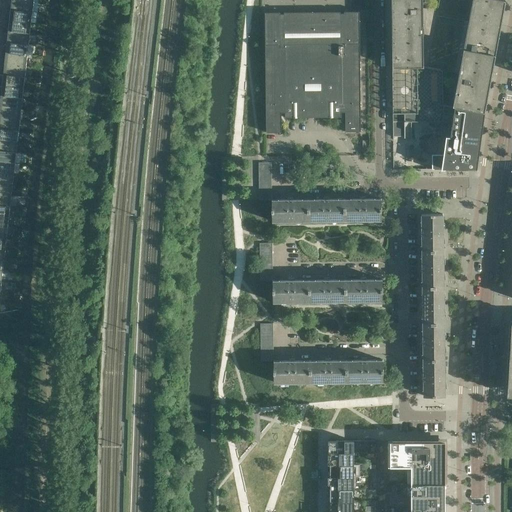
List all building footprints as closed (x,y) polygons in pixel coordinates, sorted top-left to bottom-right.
[(32,12),(33,1),(22,0),(11,0),(11,5),(11,10),(32,12)] [(463,48),(472,0),(439,0),(438,7),(438,8),(422,8),(422,6),(423,6),(423,4),(422,4),(422,2),(423,2),(423,1),(422,1),(422,0),(391,0),(392,1),(391,1),(391,2),(392,2),(392,8),(391,8),(391,9),(392,9),(392,15),(391,15),(391,17),(392,17),(392,23),(392,24),(392,30),(392,31),(392,37),(392,38),(392,44),(392,45),(392,51),(392,53),(392,59),(392,60),(393,66),(392,66),(392,67),(417,67),(424,67),(443,70),(443,104),(484,111),(485,105),(486,105),(486,104),(487,98),(487,97),(488,91),(489,90),(488,90),(491,77),(491,76),(491,75),(492,69),(492,70),(493,68),(492,68),(493,62),(494,62),(494,61),(495,55),(495,54),(463,48)] [(505,2),(505,1),(504,0),(504,1),(501,0),(472,0),(463,48),(495,54),(496,53),(495,53),(497,43),(498,39),(500,29),(501,26),(500,26),(502,15),(503,15),(503,12),(505,2)] [(31,23),(32,12),(11,10),(10,16),(9,20),(31,23)] [(360,43),(359,12),(344,12),(344,15),(340,15),(340,12),(284,12),(284,15),(280,15),(280,13),(265,13),(265,44),(281,44),(281,47),(284,47),(284,44),(341,44),(341,46),(344,46),(344,44),(360,43)] [(30,34),(31,23),(9,20),(9,21),(9,26),(8,31),(30,34)] [(29,44),(30,34),(8,31),(8,32),(7,37),(7,42),(29,44)] [(27,55),(29,44),(7,42),(6,48),(6,53),(27,55)] [(361,131),(360,43),(344,44),(344,46),(341,46),(341,44),(284,44),(284,47),(281,47),(281,44),(265,44),(266,132),(282,132),(281,113),(285,112),(285,118),(297,117),(342,117),(342,112),(345,112),(345,131),(361,131)] [(26,66),(27,55),(6,53),(5,59),(4,63),(26,66)] [(25,77),(26,66),(4,63),(4,64),(4,70),(3,74),(25,77)] [(484,111),(443,104),(443,70),(424,67),(417,67),(392,67),(392,68),(392,70),(393,114),(394,114),(394,137),(404,137),(404,122),(405,122),(411,122),(411,118),(417,117),(417,122),(452,121),(448,154),(432,154),(432,169),(445,169),(477,168),(479,155),(478,154),(480,142),(480,140),(482,127),(482,126),(484,113),(485,111),(484,111)] [(24,87),(25,77),(3,74),(3,80),(2,85),(24,87)] [(22,98),(24,87),(2,85),(1,91),(1,96),(22,98)] [(0,106),(21,109),(22,98),(1,96),(0,102),(0,106)] [(0,117),(20,120),(21,109),(0,106),(0,117)] [(0,128),(19,130),(20,120),(0,117),(0,128)] [(0,139),(18,141),(19,130),(0,128),(0,139)] [(0,149),(16,152),(18,141),(0,139),(0,149)] [(0,160),(15,163),(16,152),(0,149),(0,160)] [(0,171),(14,173),(15,163),(0,160),(0,171)] [(0,182),(13,184),(14,173),(0,171),(0,182)] [(0,193),(11,195),(13,184),(0,182),(0,193)] [(0,204),(10,206),(11,195),(0,193),(0,204)] [(293,200),(288,200),(272,200),(272,221),(309,221),(308,199),(293,200)] [(329,199),(324,199),(308,199),(309,221),(345,220),(345,199),(329,199)] [(381,220),(381,203),(381,199),(365,199),(360,199),(345,199),(345,220),(381,220)] [(0,215),(9,216),(10,206),(0,204),(0,215)] [(443,250),(443,222),(443,214),(422,214),(422,230),(422,235),(422,251),(443,250)] [(0,226),(8,227),(9,216),(0,215),(0,226)] [(444,323),(444,286),(443,250),(422,251),(422,266),(422,271),(423,302),(423,307),(423,323),(444,323)] [(382,300),(382,284),(382,279),(346,280),(346,301),(382,300)] [(309,301),(309,280),(273,280),(273,302),(309,301)] [(346,301),(346,280),(309,280),(309,301),(346,301)] [(444,359),(444,323),(423,323),(423,339),(423,344),(423,359),(444,359)] [(445,395),(444,359),(423,359),(423,375),(423,380),(423,396),(445,395)] [(347,381),(346,360),(310,361),(310,382),(347,381)] [(383,381),(383,360),(346,360),(347,381),(383,381)] [(310,382),(310,361),(274,361),(274,382),(310,382)] [(420,441),(390,441),(390,466),(411,466),(411,482),(429,482),(445,482),(445,447),(444,447),(444,441),(438,441),(426,440),(426,441),(420,441)] [(328,453),(330,453),(354,453),(354,441),(330,441),(328,441),(328,453)] [(328,465),(330,465),(354,465),(354,453),(330,453),(328,453),(328,465)] [(360,465),(354,465),(330,465),(330,477),(354,477),(360,477),(360,465)] [(354,489),(354,477),(330,477),(328,477),(328,484),(330,484),(330,489),(354,489)] [(444,511),(445,495),(445,482),(429,482),(411,482),(410,511),(444,511)] [(354,501),(354,489),(330,489),(330,501),(354,501)] [(353,511),(354,501),(330,501),(331,502),(331,509),(329,511),(353,511)]
